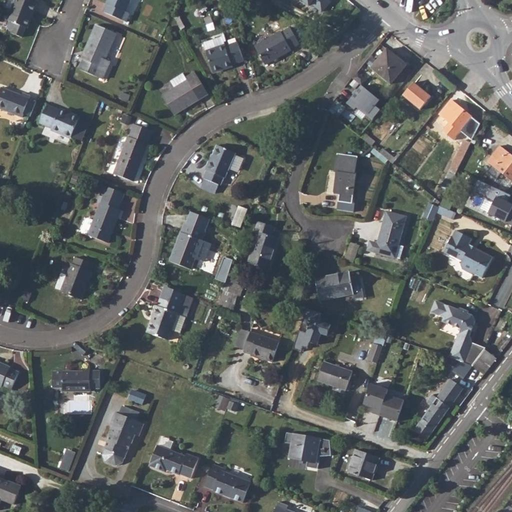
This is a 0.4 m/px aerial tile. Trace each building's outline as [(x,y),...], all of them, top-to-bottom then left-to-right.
[(11,33),(23,37),(26,27),(28,28),(37,5),(25,0),(16,0),(8,21),(10,22),(8,27),(11,33)] [(107,0),(106,4),(107,4),(104,12),(127,22),(131,14),(126,12),(131,0),(107,0)] [(297,0),(298,0),(297,0),(301,0),(309,6),(311,3),(322,12),(330,2),(328,0),(297,0)] [(84,60),(80,70),(103,79),(110,61),(106,59),(117,34),(96,25),(81,59),(84,60)] [(256,41),(263,61),(292,51),(291,48),(301,45),(294,28),(284,32),(283,30),(256,41)] [(226,44),(209,50),(208,50),(214,69),(232,64),(232,61),(243,58),(238,40),(226,44)] [(408,64),(393,50),(376,68),(392,82),(408,64)] [(191,77),(175,86),(164,94),(176,113),(210,91),(198,69),(189,74),(191,77)] [(431,97),(414,83),(403,96),(420,110),(431,97)] [(366,84),(351,102),(357,107),(361,103),(371,111),(369,113),(375,118),(382,109),(378,105),(383,99),(366,84)] [(0,90),(0,108),(23,118),(23,115),(30,98),(31,97),(23,93),(22,96),(1,87),(0,90)] [(35,100),(30,98),(23,115),(29,117),(35,100)] [(452,124),(472,141),(481,124),(451,100),(440,114),(440,115),(436,121),(447,130),(452,124)] [(52,130),(72,138),(73,136),(79,119),(80,118),(60,110),(60,111),(47,106),(40,123),(53,129),(52,130)] [(131,118),(124,115),(122,122),(129,125),(131,118)] [(90,124),(79,119),(73,136),(84,140),(90,124)] [(114,174),(134,182),(148,144),(147,144),(152,131),(134,124),(129,137),(128,137),(114,174)] [(277,124),(269,125),(269,132),(278,131),(277,124)] [(464,162),(471,142),(463,139),(456,159),(464,162)] [(225,175),(235,149),(216,141),(209,158),(207,158),(204,167),(207,168),(200,184),(216,191),(219,182),(220,182),(224,174),(225,175)] [(489,160),(511,178),(511,150),(502,143),(489,160)] [(482,153),(474,148),(466,163),(474,167),(482,153)] [(337,182),(356,188),(358,171),(356,169),(358,153),(339,150),(337,168),(339,168),(337,182)] [(353,205),(356,188),(337,182),(336,189),(342,190),(340,204),(353,205)] [(511,192),(511,190),(497,183),(493,190),(499,193),(490,209),(511,220),(511,198),(509,197),(511,192)] [(117,208),(124,192),(107,185),(100,200),(103,202),(97,218),(91,216),(89,217),(84,228),(85,231),(91,233),(107,241),(117,216),(119,217),(121,210),(117,208)] [(248,209),(238,206),(231,224),(241,228),(248,209)] [(451,220),(456,212),(439,206),(436,214),(451,220)] [(396,253),(409,217),(390,210),(380,239),(375,237),(372,239),(370,243),(377,246),(396,253)] [(258,233),(249,261),(269,268),(278,239),(272,237),(275,227),(258,222),(255,232),(258,233)] [(170,262),(191,270),(206,231),(185,223),(170,262)] [(468,246),(472,239),(462,236),(454,230),(445,246),(443,254),(448,258),(447,262),(450,265),(454,268),(461,271),(471,274),(473,273),(481,277),(484,267),(492,258),(468,246)] [(346,259),(355,262),(360,245),(351,242),(346,259)] [(61,290),(61,292),(81,300),(92,271),(91,271),(94,264),(76,257),(73,264),(72,264),(67,275),(61,290)] [(355,291),(353,269),(318,272),(320,294),(355,291)] [(67,275),(62,273),(56,288),(61,290),(67,275)] [(241,296),(244,287),(227,281),(219,305),(233,309),(237,295),(241,296)] [(31,293),(25,291),(22,299),(28,301),(31,293)] [(147,330),(168,338),(181,304),(162,296),(155,309),(147,330)] [(460,328),(471,333),(474,321),(473,317),(465,314),(466,311),(458,308),(457,310),(434,300),(429,313),(442,317),(441,323),(459,330),(460,328)] [(470,367),(478,355),(484,348),(471,343),(469,337),(471,333),(460,328),(459,330),(448,356),(470,367)] [(245,349),(251,333),(242,330),(236,346),(245,349)] [(273,362),(280,342),(251,332),(251,333),(245,349),(244,352),(251,354),(251,356),(258,358),(259,357),(273,362)] [(378,343),(373,340),(366,360),(371,363),(377,364),(384,344),(378,343)] [(484,375),(495,359),(484,348),(478,355),(470,367),(484,375)] [(16,387),(23,371),(14,367),(15,366),(0,359),(0,383),(6,386),(7,384),(16,387)] [(351,371),(323,361),(319,371),(316,382),(345,391),(346,381),(351,371)] [(457,365),(454,371),(466,377),(469,370),(457,365)] [(65,394),(87,394),(87,390),(97,390),(97,373),(88,373),(87,368),(80,368),(80,374),(70,374),(70,372),(56,372),(55,389),(64,389),(65,394)] [(453,404),(464,389),(454,384),(449,380),(436,397),(431,393),(425,401),(429,404),(411,432),(417,437),(427,443),(440,422),(453,404)] [(387,390),(369,384),(363,395),(361,406),(379,412),(378,417),(395,422),(401,401),(385,395),(387,390)] [(133,389),(129,398),(143,404),(147,395),(133,389)] [(227,411),(230,399),(220,396),(217,408),(227,411)] [(134,437),(137,439),(143,424),(113,412),(108,425),(112,426),(107,438),(109,438),(104,452),(104,461),(116,465),(121,462),(126,446),(130,447),(134,437)] [(329,456),(329,440),(286,432),(283,445),(289,445),(287,458),(296,466),(308,467),(316,469),(319,457),(329,456)] [(156,444),(147,466),(165,473),(166,471),(182,477),(182,475),(191,478),(199,458),(189,454),(187,458),(156,444)] [(356,477),(372,481),(380,459),(366,453),(355,448),(348,468),(356,477)] [(65,449),(60,468),(71,471),(76,452),(65,449)] [(221,469),(211,465),(204,476),(202,489),(209,491),(214,492),(242,503),(249,484),(221,472),(221,469)] [(0,500),(13,505),(20,485),(0,476),(0,470),(0,469),(0,468),(0,500)] [(290,511),(284,509),(285,505),(275,501),(270,511),(290,511)]
